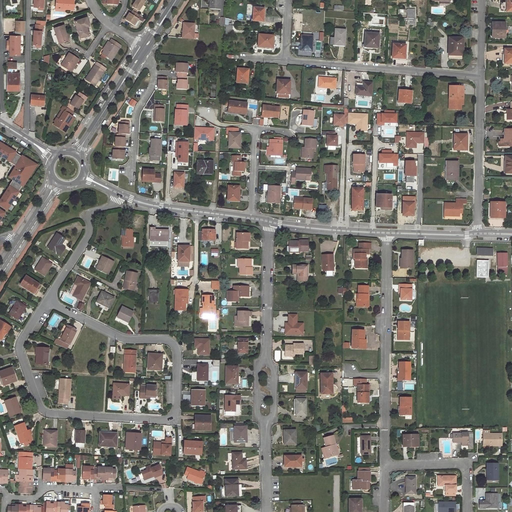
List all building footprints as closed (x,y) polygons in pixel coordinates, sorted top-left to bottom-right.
[(73,0),(56,0),(56,6),(65,7),(65,8),(73,9),(73,0)] [(136,0),(136,1),(132,7),(138,11),(145,0),(136,0)] [(221,10),(221,0),(209,0),(209,9),(221,10)] [(263,16),(264,9),(254,8),(253,21),(262,21),(263,16)] [(129,13),(125,20),(134,26),(138,19),(142,22),(144,19),(132,11),(130,14),(129,13)] [(89,37),(86,27),(89,26),(87,17),(75,21),(80,40),(89,37)] [(24,31),(24,21),(21,21),(21,19),(17,18),(17,21),(15,21),(15,31),(24,31)] [(492,23),(492,38),(505,38),(505,23),(492,23)] [(185,33),(184,39),(194,39),(194,34),(195,25),(184,24),(183,32),(185,33)] [(36,25),(35,25),(35,31),(33,31),(32,44),(35,45),(40,45),(41,31),(42,32),(43,25),(36,25)] [(69,40),(64,25),(54,29),(60,43),(69,40)] [(344,45),(345,30),(335,30),(334,44),(344,45)] [(377,48),(378,34),(365,33),(364,47),(377,48)] [(10,41),(7,41),(7,49),(10,49),(10,55),(20,55),(20,35),(10,35),(10,41)] [(272,48),(273,36),(259,35),(258,47),(272,48)] [(312,51),(313,36),(301,36),(300,50),(312,51)] [(462,55),(462,38),(448,38),(448,55),(462,55)] [(111,60),(121,46),(111,39),(109,43),(104,51),(102,54),(106,57),(111,60)] [(404,59),(405,45),(393,44),(391,58),(404,59)] [(71,72),(78,60),(69,54),(62,66),(71,72)] [(187,64),(177,63),(177,68),(178,68),(178,73),(178,76),(179,76),(186,77),(187,73),(188,73),(188,68),(187,68),(187,64)] [(95,86),(105,70),(96,64),(89,74),(91,75),(87,81),(95,86)] [(7,91),(18,91),(18,84),(19,84),(19,73),(17,73),(17,68),(7,68),(7,91)] [(247,83),(248,70),(238,69),(237,82),(247,83)] [(178,84),(177,90),(186,90),(186,85),(187,85),(188,81),(186,81),(186,77),(179,76),(179,84),(178,84)] [(159,90),(167,90),(167,81),(166,81),(166,77),(159,77),(159,90)] [(319,86),(336,88),(336,78),(320,77),(319,86)] [(289,94),(290,81),(277,80),(276,94),(278,94),(277,98),(288,98),(288,94),(289,94)] [(371,96),(372,83),(364,82),(363,87),(356,86),(356,95),(371,96)] [(463,102),(463,87),(450,87),(449,104),(454,104),(454,109),(460,110),(460,104),(460,102),(463,102)] [(410,104),(411,92),(398,91),(397,102),(410,104)] [(78,109),(82,104),(83,100),(85,101),(87,97),(79,92),(77,96),(76,96),(72,102),(70,100),(66,106),(75,111),(77,108),(78,109)] [(44,107),(45,97),(31,96),(31,105),(44,107)] [(128,97),(125,103),(134,108),(137,102),(128,97)] [(246,115),(247,104),(230,102),(229,110),(237,111),(236,113),(246,115)] [(156,109),(156,120),(155,122),(164,122),(165,109),(163,109),(163,104),(155,104),(155,109),(156,109)] [(62,110),(54,122),(56,123),(54,125),(66,132),(70,126),(68,125),(73,116),(72,116),(70,115),(72,110),(64,105),(61,110),(62,110)] [(175,125),(185,126),(186,111),(187,111),(187,106),(177,105),(176,111),(175,111),(175,125)] [(280,118),(281,108),(265,106),(264,115),(271,116),(271,117),(280,118)] [(313,127),(315,112),(304,111),(303,126),(313,127)] [(383,126),(383,123),(396,123),(396,111),(383,111),(383,113),(376,113),(376,126),(383,126)] [(367,114),(348,114),(348,116),(347,123),(357,123),(356,130),(366,131),(367,114)] [(347,123),(348,116),(334,115),(333,125),(343,126),(343,123),(347,123)] [(129,126),(130,122),(122,121),(122,125),(119,125),(119,129),(120,129),(120,134),(125,134),(126,134),(129,135),(129,129),(128,129),(128,126),(129,126)] [(213,129),(194,128),(194,140),(213,140),(213,129)] [(511,130),(504,130),(504,140),(501,139),(501,147),(511,147),(511,143),(511,142),(511,130)] [(334,132),(327,132),(326,146),(328,146),(335,146),(337,146),(337,136),(334,136),(334,132)] [(117,134),(117,138),(116,138),(116,142),(117,142),(117,147),(123,147),(125,148),(125,142),(124,142),(125,134),(120,134),(119,134),(117,134)] [(240,143),(240,134),(229,134),(229,148),(238,149),(238,142),(240,143)] [(465,144),(466,135),(454,134),(453,150),(466,150),(466,144),(465,144)] [(282,156),(282,140),(270,139),(269,155),(282,156)] [(152,140),(151,157),(151,161),(160,162),(160,157),(161,157),(162,141),(152,140)] [(315,150),(315,141),(305,140),(305,149),(304,149),(303,158),(312,159),(313,150),(315,150)] [(0,155),(10,161),(9,162),(16,166),(9,177),(13,180),(9,186),(0,200),(0,204),(7,210),(19,192),(18,191),(22,186),(23,186),(25,183),(23,182),(25,178),(27,180),(34,169),(32,168),(33,166),(31,164),(32,162),(22,156),(21,156),(16,153),(16,152),(0,142),(0,155)] [(123,160),(124,160),(124,156),(123,156),(123,151),(123,147),(117,147),(116,147),(115,147),(115,150),(114,150),(114,155),(114,159),(117,160),(123,160)] [(364,155),(353,155),(353,167),(354,167),(354,172),(364,172),(364,155)] [(212,174),(213,162),(198,161),(197,174),(203,174),(203,173),(212,174)] [(457,172),(457,162),(446,161),(446,180),(455,180),(455,172),(457,172)] [(245,172),(245,163),(234,162),(233,176),(242,177),(242,172),(245,172)] [(337,190),(337,166),(324,166),(324,173),(327,173),(327,189),(337,190)] [(173,188),(183,188),(184,173),(183,173),(184,168),(176,167),(175,173),(174,173),(173,188)] [(311,178),(311,170),(296,170),(296,174),(292,174),(291,185),(296,185),(296,181),(306,181),(306,177),(311,178)] [(154,172),(143,172),(143,182),(154,182),(154,183),(160,183),(160,176),(154,175),(154,172)] [(280,203),(281,186),(270,186),(269,192),(268,192),(267,203),(280,203)] [(239,195),(240,187),(229,187),(228,201),(238,202),(238,195),(239,195)] [(362,210),(363,189),(352,189),(352,210),(362,210)] [(391,206),(391,195),(376,195),(376,207),(380,207),(381,206),(391,206)] [(312,211),(313,200),(296,198),(294,208),(303,209),(303,210),(312,211)] [(456,204),(444,203),(444,215),(459,216),(459,213),(459,209),(462,209),(462,204),(466,204),(466,199),(456,199),(456,204)] [(414,207),(414,203),(403,203),(402,215),(412,216),(412,207),(414,207)] [(491,203),(491,217),(504,218),(505,203),(491,203)] [(168,241),(168,231),(154,230),(154,228),(150,228),(150,240),(161,241),(168,241)] [(132,230),(122,230),(121,237),(123,237),(123,246),(133,247),(133,237),(131,237),(132,230)] [(199,232),(199,240),(215,241),(215,230),(202,230),(202,232),(199,232)] [(245,241),(245,240),(246,234),(237,233),(236,249),(248,249),(248,241),(245,241)] [(61,245),(65,239),(57,234),(48,248),(60,256),(65,248),(61,245)] [(179,246),(177,246),(176,256),(178,256),(178,267),(189,267),(189,247),(189,242),(179,241),(179,246)] [(288,253),(299,253),(299,251),(301,251),(301,252),(308,252),(308,241),(299,241),(299,242),(289,242),(289,247),(288,247),(288,253)] [(360,249),(354,249),(354,254),(354,259),(356,259),(356,268),(365,268),(365,259),(364,259),(364,254),(366,254),(369,254),(369,250),(371,250),(371,244),(360,243),(360,249)] [(413,268),(413,251),(402,250),(402,259),(403,259),(403,268),(413,268)] [(507,271),(507,253),(497,254),(497,271),(507,271)] [(333,255),(322,255),(323,271),(334,271),(333,255)] [(101,260),(97,269),(108,274),(114,261),(103,256),(101,260)] [(44,276),(51,264),(42,258),(35,270),(44,276)] [(251,275),(251,268),(250,268),(250,259),(240,259),(239,275),(251,275)] [(488,277),(489,262),(477,261),(477,277),(488,277)] [(308,266),(293,265),(293,274),(297,274),(297,281),(307,281),(308,266)] [(134,291),(138,274),(127,272),(125,279),(127,280),(125,289),(134,291)] [(36,295),(39,290),(36,288),(38,285),(26,276),(20,285),(36,295)] [(82,300),(90,284),(78,277),(74,285),(77,286),(73,296),(82,300)] [(401,290),(401,299),(412,300),(412,299),(415,299),(416,298),(416,292),(415,291),(412,291),(412,285),(400,284),(400,290),(401,290)] [(368,286),(359,285),(358,294),(358,299),(360,299),(359,306),(369,306),(369,299),(367,299),(367,294),(368,294),(368,286)] [(233,292),(227,292),(227,301),(238,301),(238,297),(247,297),(247,287),(233,287),(233,292)] [(187,289),(175,289),(174,303),(174,307),(179,307),(179,310),(184,310),(184,303),(185,298),(187,298),(187,289)] [(159,304),(159,290),(148,290),(148,303),(159,304)] [(109,308),(114,298),(102,292),(97,302),(109,308)] [(202,295),(202,302),(203,302),(203,308),(200,308),(200,312),(202,312),(211,313),(214,313),(215,305),(213,305),(213,295),(202,295)] [(18,320),(26,307),(17,301),(9,314),(18,320)] [(128,323),(133,312),(122,307),(117,317),(128,323)] [(249,312),(238,311),(238,316),(237,326),(247,326),(248,316),(249,316),(249,312)] [(303,335),(303,324),(297,324),(297,315),(289,315),(289,324),(288,324),(287,334),(303,335)] [(0,320),(0,338),(1,340),(6,332),(5,332),(8,325),(7,325),(1,321),(0,320)] [(409,339),(409,321),(398,321),(398,339),(409,339)] [(69,344),(76,331),(67,326),(60,340),(57,338),(54,344),(66,349),(69,344)] [(365,331),(353,330),(352,348),(363,349),(363,341),(364,341),(364,335),(365,331)] [(209,355),(209,340),(195,339),(195,348),(198,348),(198,355),(209,355)] [(247,353),(248,339),(238,339),(238,353),(247,353)] [(303,354),(303,344),(294,344),(294,346),(294,347),(290,347),(290,346),(285,346),(285,355),(289,355),(289,356),(294,356),(294,354),(303,354)] [(47,365),(49,349),(36,348),(36,355),(37,355),(36,364),(47,365)] [(135,372),(136,352),(125,351),(124,372),(135,372)] [(162,355),(148,354),(147,370),(160,370),(161,360),(162,360),(162,355)] [(410,380),(410,362),(399,362),(399,371),(400,371),(400,380),(410,380)] [(207,381),(208,365),(198,365),(197,380),(207,381)] [(238,376),(238,367),(226,367),(226,383),(236,384),(236,376),(238,376)] [(17,381),(12,368),(0,372),(0,376),(1,378),(2,378),(5,385),(17,381)] [(306,389),(307,373),(296,373),(296,389),(306,389)] [(321,374),(321,394),(332,394),(334,394),(335,393),(336,392),(336,391),(336,389),(335,388),(334,387),(332,386),(333,374),(321,374)] [(71,380),(60,380),(59,403),(67,404),(68,399),(69,399),(71,380)] [(358,386),(357,403),(368,403),(368,386),(366,386),(366,380),(361,380),(361,386),(358,386)] [(128,396),(129,385),(114,384),(113,395),(128,396)] [(156,396),(156,386),(147,386),(146,389),(141,388),(140,398),(146,398),(146,396),(149,396),(156,396)] [(204,406),(205,391),(192,391),(192,401),(194,401),(194,406),(204,406)] [(240,405),(240,397),(225,396),(225,415),(235,416),(235,405),(240,405)] [(17,406),(14,398),(5,402),(9,416),(20,413),(18,406),(17,406)] [(410,415),(411,398),(400,398),(399,407),(401,407),(401,415),(410,415)] [(306,416),(306,400),(296,400),(296,416),(306,416)] [(210,430),(211,416),(195,416),(195,422),(198,422),(197,430),(210,430)] [(31,440),(32,440),(28,431),(26,432),(24,424),(15,427),(17,435),(20,434),(23,443),(29,441),(31,440)] [(246,427),(234,427),(234,432),(234,441),(234,443),(245,442),(245,432),(246,432),(246,427)] [(84,444),(85,431),(76,430),(75,443),(76,443),(75,447),(83,448),(83,444),(84,444)] [(56,447),(57,432),(46,431),(45,446),(56,447)] [(295,444),(295,431),(286,431),(286,437),(284,437),(284,444),(295,444)] [(468,433),(461,433),(461,434),(452,434),(452,435),(450,435),(451,439),(452,439),(452,443),(461,443),(462,446),(468,446),(468,433)] [(116,447),(116,434),(111,434),(100,434),(99,446),(116,447)] [(139,449),(140,434),(135,434),(135,435),(127,435),(126,449),(134,450),(134,449),(139,449)] [(501,446),(501,434),(483,434),(483,446),(501,446)] [(418,445),(418,435),(403,435),(403,447),(411,446),(411,445),(418,445)] [(326,448),(328,458),(336,456),(334,446),(336,446),(334,436),(324,439),(326,448)] [(370,454),(370,436),(361,437),(361,454),(370,454)] [(152,456),(171,456),(171,438),(165,437),(165,442),(152,442),(152,456)] [(201,455),(202,443),(184,442),(184,454),(201,455)] [(33,494),(34,469),(33,469),(34,453),(26,453),(26,454),(23,454),(23,457),(20,456),(19,468),(20,468),(20,475),(20,481),(19,493),(33,494)] [(241,461),(241,453),(233,453),(233,469),(245,469),(245,462),(241,461)] [(301,467),(301,456),(284,456),(285,467),(301,467)] [(497,480),(498,464),(487,464),(487,480),(497,480)] [(162,474),(159,465),(151,468),(150,466),(146,468),(147,470),(141,472),(144,480),(154,476),(154,478),(162,474)] [(187,466),(184,475),(187,476),(186,480),(201,485),(205,473),(187,466)] [(94,478),(101,479),(101,480),(109,481),(110,479),(113,479),(116,479),(117,470),(114,470),(114,468),(98,468),(98,469),(95,469),(95,471),(91,471),(91,468),(84,467),(83,478),(87,478),(87,479),(94,480),(94,478)] [(0,482),(8,483),(9,470),(0,469),(0,482)] [(61,482),(69,483),(69,480),(73,481),(76,481),(77,472),(74,472),(74,470),(72,470),(66,470),(59,470),(59,471),(55,471),(55,473),(52,473),(52,469),(44,469),(44,479),(47,479),(46,481),(54,482),(54,480),(61,480),(61,482)] [(370,481),(370,472),(358,472),(358,481),(353,481),(352,489),(365,489),(365,481),(370,481)] [(455,492),(455,477),(438,476),(438,486),(448,486),(448,492),(455,492)] [(415,493),(415,478),(406,478),(406,493),(415,493)] [(238,496),(237,480),(225,480),(226,496),(238,496)] [(498,508),(498,494),(485,494),(485,501),(479,501),(479,508),(498,508)] [(111,505),(111,496),(103,495),(103,501),(102,505),(105,505),(105,508),(113,509),(113,505),(111,505)] [(205,496),(193,497),(193,502),(193,508),(193,511),(195,511),(194,511),(202,511),(202,502),(205,502),(205,496)] [(361,505),(361,499),(349,499),(348,511),(360,511),(360,505),(361,505)] [(51,502),(47,502),(46,511),(68,511),(68,505),(65,505),(65,503),(58,503),(58,505),(50,504),(51,502)] [(455,511),(455,502),(438,502),(438,503),(438,511),(437,511),(455,511)]
